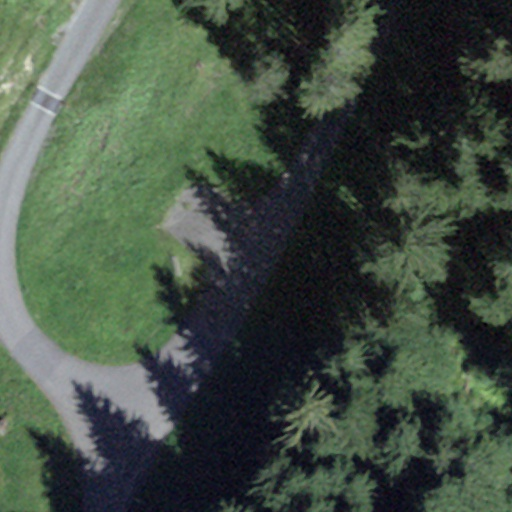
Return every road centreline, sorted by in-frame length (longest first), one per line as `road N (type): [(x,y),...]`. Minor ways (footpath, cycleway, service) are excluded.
road 1 (unclassified): [(395,0),(350,67),(221,328),(175,376),(107,399),(65,383),(31,354),(0,298)]
road 2 (unclassified): [(0,194),(6,168),(102,0)]
